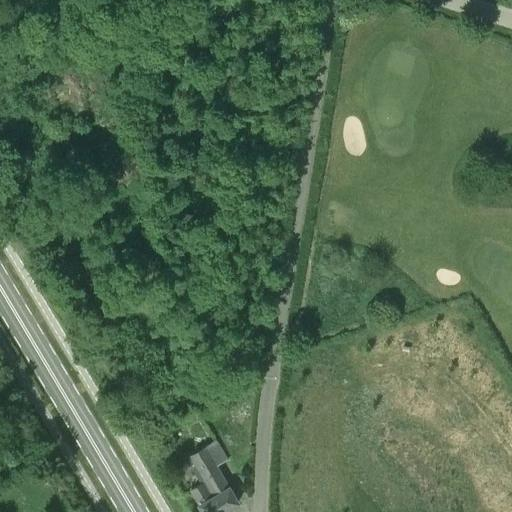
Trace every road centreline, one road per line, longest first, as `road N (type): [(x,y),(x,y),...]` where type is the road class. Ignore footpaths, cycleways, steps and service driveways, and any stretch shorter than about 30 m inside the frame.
road 1 (unclassified): [(260,511),(266,396),(329,0)]
road 2 (primary): [(133,511),(0,288)]
